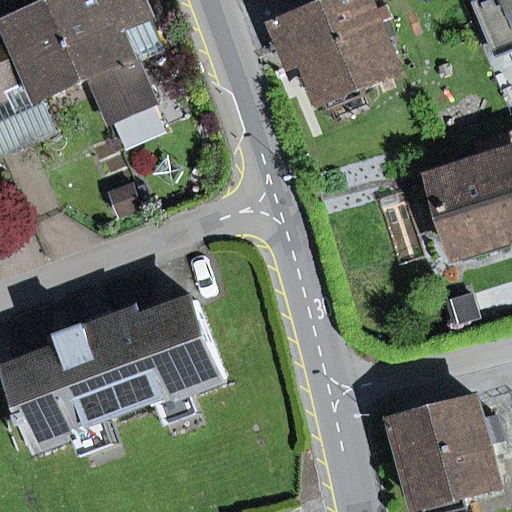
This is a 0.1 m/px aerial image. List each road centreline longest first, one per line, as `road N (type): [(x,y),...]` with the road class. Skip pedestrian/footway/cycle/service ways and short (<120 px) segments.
road 1 (residential): [(0,299),(279,193)]
road 2 (residential): [(336,391),(279,193)]
road 3 (residential): [(279,193),(211,0)]
road 4 (residential): [(511,348),(336,391)]
road 5 (residential): [(360,511),(336,391)]
